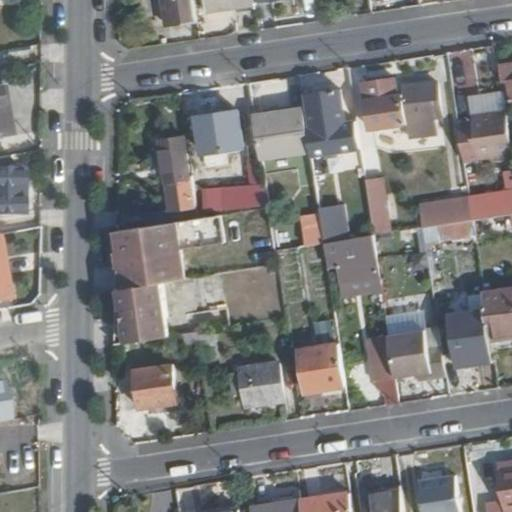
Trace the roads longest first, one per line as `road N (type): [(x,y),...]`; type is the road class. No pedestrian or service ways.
road 1 (residential): [(511,410),(80,477)]
road 2 (residential): [(83,83),(511,18)]
road 3 (residential): [(83,83),(79,325)]
road 4 (residential): [(79,325),(80,477)]
